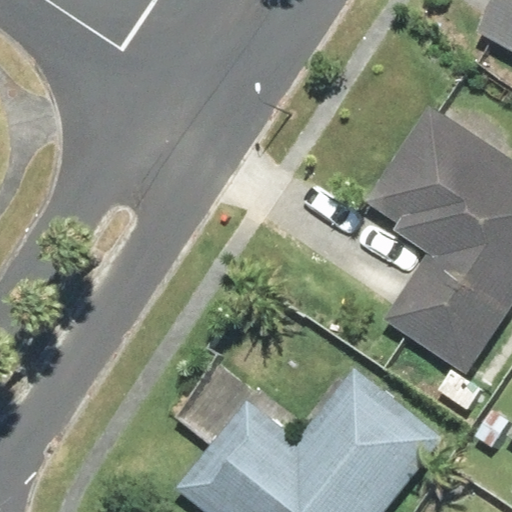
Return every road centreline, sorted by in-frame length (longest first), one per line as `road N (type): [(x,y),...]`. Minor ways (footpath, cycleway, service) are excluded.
road 1 (residential): [(240,133),(0,459)]
road 2 (residential): [(0,317),(154,77)]
road 3 (residential): [(327,0),(240,133)]
road 4 (residential): [(36,0),(154,77)]
